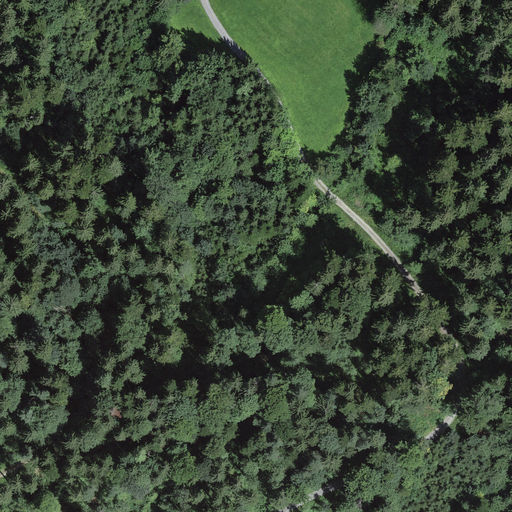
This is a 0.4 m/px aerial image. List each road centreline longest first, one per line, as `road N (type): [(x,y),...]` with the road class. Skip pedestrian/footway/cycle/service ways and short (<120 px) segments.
road 1 (track): [(282,511),(444,425),(461,389),(457,348),(416,288),(300,156),(281,110),(206,0)]
road 2 (track): [(0,473),(56,437),(84,385),(72,275),(20,188),(0,173)]
road 3 (track): [(407,0),(511,79)]
